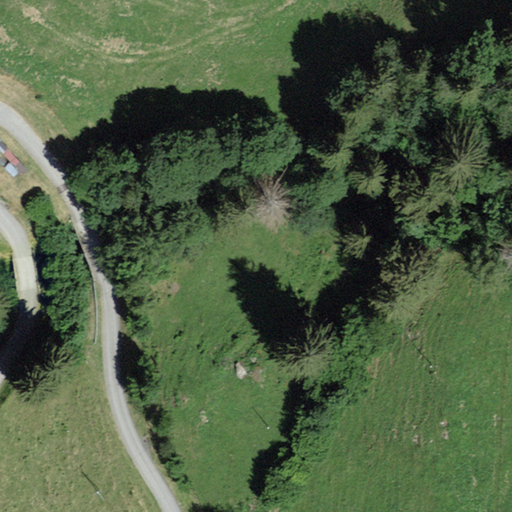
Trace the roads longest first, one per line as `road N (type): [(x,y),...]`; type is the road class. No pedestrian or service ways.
road 1 (residential): [(0,115),(25,135),(91,242),(119,411),(171,511)]
road 2 (residential): [(0,369),(24,335),(29,311),(20,244),(0,215)]
